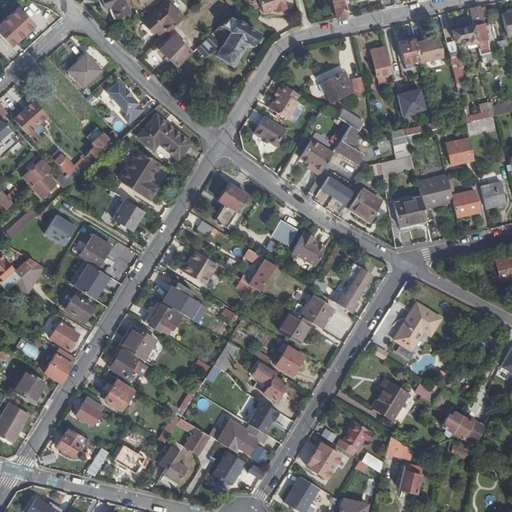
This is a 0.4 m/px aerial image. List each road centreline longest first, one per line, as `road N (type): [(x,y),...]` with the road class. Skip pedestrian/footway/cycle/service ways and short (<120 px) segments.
road 1 (residential): [(19,470),(220,143)]
road 2 (residential): [(461,0),(292,40),(220,143)]
road 3 (residential): [(404,264),(253,508)]
road 4 (residential): [(220,143),(309,211),(404,264)]
road 5 (residential): [(78,15),(220,143)]
road 6 (residential): [(19,470),(190,511)]
road 7 (residential): [(404,264),(511,321)]
